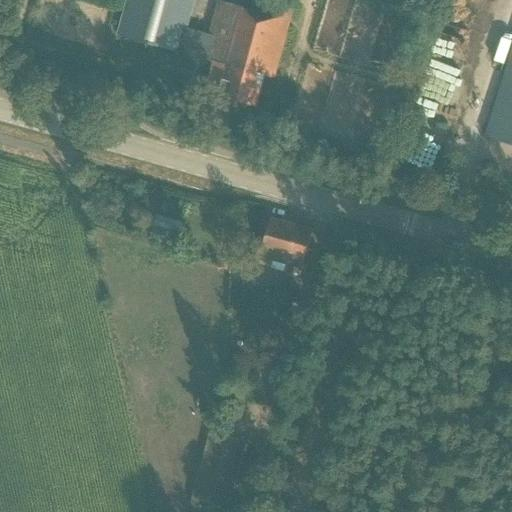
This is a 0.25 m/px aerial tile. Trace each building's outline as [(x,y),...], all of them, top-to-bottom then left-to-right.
[(193,0),(126,0),(123,15),(117,35),(179,52),(186,29),(193,0)] [(179,52),(214,62),(205,93),(255,107),(264,76),(273,79),(278,60),(293,6),(270,0),(268,0),(265,13),(219,1),(209,36),(186,29),(179,52)] [(511,51),(491,119),(485,138),(511,145),(511,51)] [(149,239),(176,247),(183,222),(156,214),(149,239)] [(258,251),(255,263),(299,276),(307,250),(312,230),(271,219),(262,251),(258,251)] [(234,289),(229,309),(248,313),(253,294),(234,289)] [(270,364),(253,361),(246,400),(263,404),(270,364)] [(190,499),(191,499),(190,504),(199,506),(200,502),(227,509),(245,441),(208,431),(190,499)]
